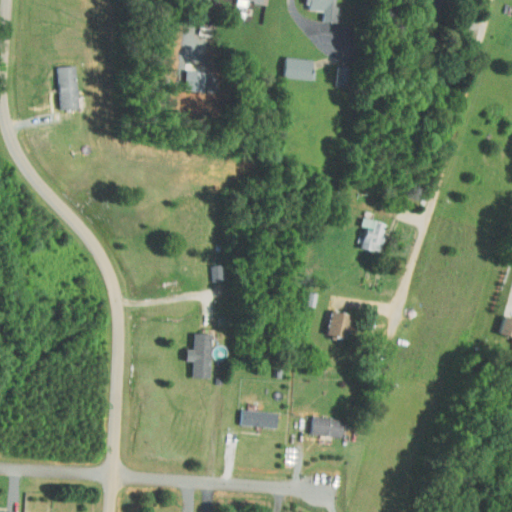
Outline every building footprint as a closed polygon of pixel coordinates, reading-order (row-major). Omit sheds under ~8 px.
[(294,0),(295,3),(313,6),(312,15),(329,17),(331,1),(323,0),(294,0)] [(303,54),(275,51),(272,71),(301,74),(303,54)] [(47,60),(48,103),(67,103),(65,60),(47,60)] [(376,218),(351,212),(349,220),(355,222),(350,242),(368,247),(376,218)] [(202,276),(213,275),(213,258),(201,259),(202,276)] [(315,328),(334,333),(340,310),(321,305),(315,328)] [(511,335),(511,314),(494,309),(488,328),(511,335)] [(175,355),(181,355),(181,371),(199,372),(201,328),(183,327),(182,343),(175,343),(175,355)] [(267,407),(231,403),(229,418),(265,423),(267,407)] [(331,432),(333,415),(302,410),(300,427),(331,432)]
